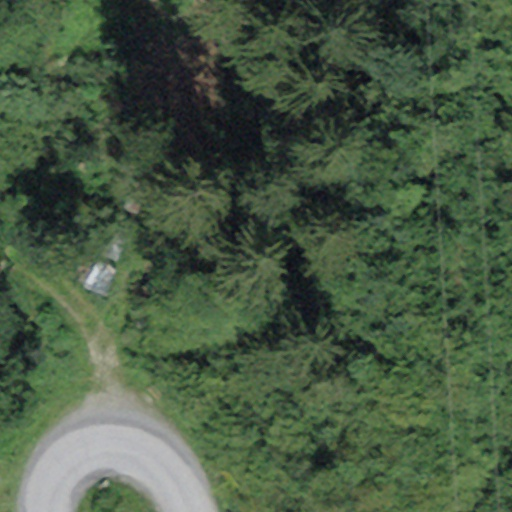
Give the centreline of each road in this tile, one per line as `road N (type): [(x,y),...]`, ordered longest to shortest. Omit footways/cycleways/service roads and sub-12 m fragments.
road 1 (track): [(110,439),(79,305),(27,259),(0,255)]
road 2 (residential): [(47,511),(60,465),(89,442),(110,439),(167,468),(189,511)]
